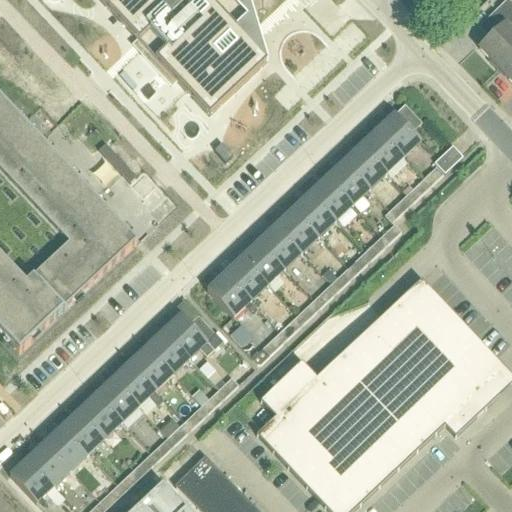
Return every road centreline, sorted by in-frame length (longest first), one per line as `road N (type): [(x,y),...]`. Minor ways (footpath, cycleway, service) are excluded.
road 1 (residential): [(0,448),(418,52)]
road 2 (residential): [(511,149),(418,52)]
